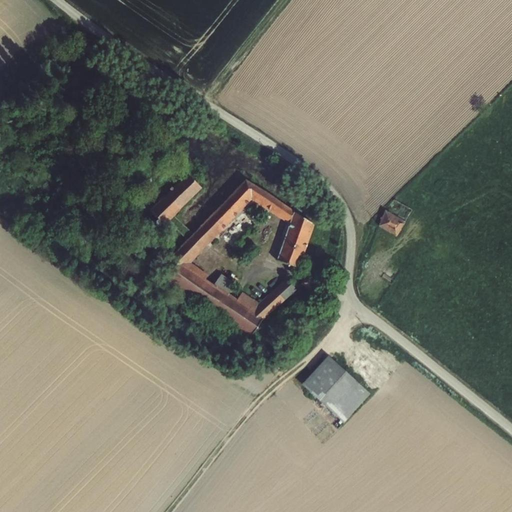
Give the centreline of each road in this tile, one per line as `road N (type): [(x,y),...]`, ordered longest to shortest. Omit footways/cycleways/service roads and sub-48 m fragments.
road 1 (residential): [(511,430),(359,309),(348,289),(347,221),(325,185),(56,0)]
road 2 (track): [(166,511),(263,395),(359,309)]
